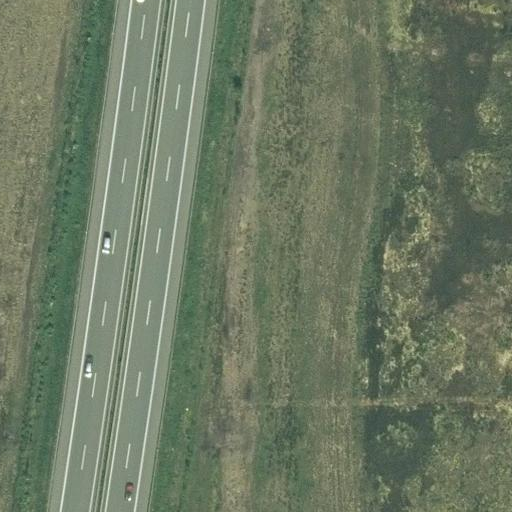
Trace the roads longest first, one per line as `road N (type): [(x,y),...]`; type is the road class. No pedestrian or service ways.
road 1 (motorway): [(146,0),(75,511)]
road 2 (motorway): [(119,511),(190,0)]
